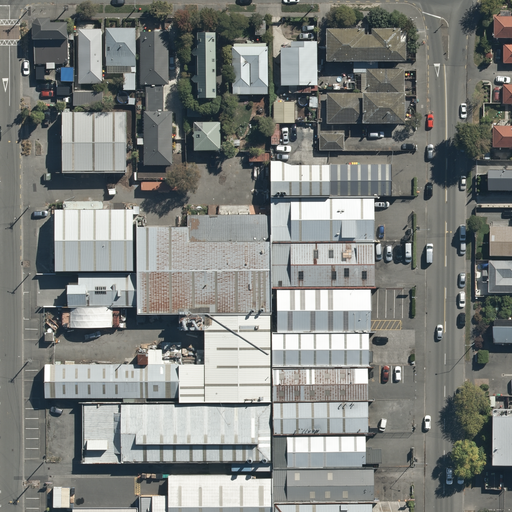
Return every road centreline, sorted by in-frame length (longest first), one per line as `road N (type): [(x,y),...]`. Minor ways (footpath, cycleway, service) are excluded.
road 1 (tertiary): [(444,4),(445,511)]
road 2 (unclassified): [(8,227),(11,511)]
road 3 (unclassified): [(9,0),(8,227)]
